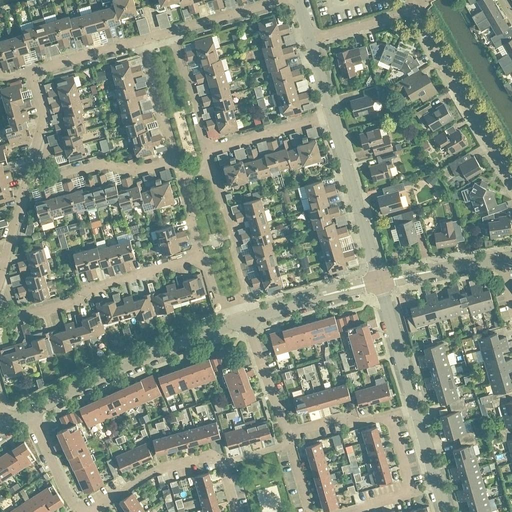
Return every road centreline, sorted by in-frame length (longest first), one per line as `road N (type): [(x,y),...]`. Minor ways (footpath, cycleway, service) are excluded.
road 1 (tertiary): [(30,412),(245,318)]
road 2 (residential): [(0,319),(75,302),(89,287),(200,254)]
road 3 (residential): [(511,182),(410,8)]
road 4 (residential): [(378,281),(330,116)]
road 5 (residential): [(27,175),(42,180),(104,163),(135,170),(174,159)]
road 6 (residential): [(344,511),(410,493),(387,413)]
road 7 (residential): [(88,511),(152,471),(205,456),(220,463)]
road 8 (tertiary): [(245,318),(378,281)]
road 9 (residential): [(413,406),(378,281)]
road 10 (residential): [(207,151),(330,116)]
road 11 (residential): [(289,437),(245,318)]
road 12 (residential): [(207,151),(173,29)]
road 13 (residential): [(246,287),(211,166)]
road 14 (tertiary): [(378,281),(501,258)]
road 15 (residential): [(139,39),(174,159)]
